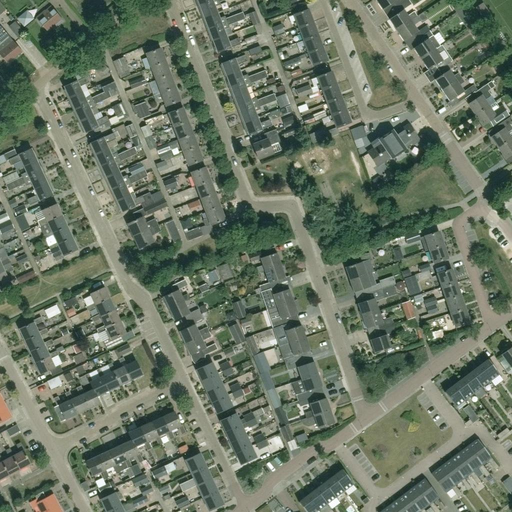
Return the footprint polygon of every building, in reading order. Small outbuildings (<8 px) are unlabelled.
[(201,12),(200,13),(202,19),(217,14),(215,8),(221,6),(220,3),(218,0),(200,7),(201,12)] [(392,4),(395,9),(407,0),(397,0),(374,0),(382,11),(392,4)] [(411,4),(408,0),(407,0),(395,9),(398,14),(389,20),(396,31),(418,16),(414,11),(408,16),(404,10),(411,4)] [(475,8),(489,28),(496,24),(482,3),(475,8)] [(51,7),(41,15),(41,14),(36,19),(46,32),(52,27),(54,29),(62,22),(60,20),(61,19),(51,7)] [(294,24),(296,29),(313,23),(309,10),(294,16),(297,22),(294,24)] [(33,19),(27,11),(18,19),(24,27),(33,19)] [(217,14),(202,19),(205,26),(207,26),(208,30),(227,23),(226,20),(225,17),(219,20),(217,14)] [(243,14),(234,17),(237,23),(245,20),(244,17),(243,14)] [(413,35),(416,40),(429,31),(426,26),(419,31),(415,25),(421,21),(418,16),(396,31),(404,42),(413,35)] [(210,35),(208,36),(211,43),(213,42),(226,37),(224,31),(229,29),(228,27),(237,23),(234,17),(226,20),(227,23),(208,30),(210,35)] [(258,17),(250,20),(253,26),(254,26),(259,24),(260,23),(258,17)] [(304,41),(318,35),(313,23),(296,29),(298,35),(301,33),(304,41)] [(275,36),(285,33),(282,25),(272,28),(275,36)] [(0,55),(7,64),(22,51),(13,41),(12,41),(8,36),(0,26),(0,55)] [(21,29),(15,34),(19,39),(25,34),(21,29)] [(440,47),(429,31),(416,40),(420,45),(413,50),(420,60),(440,47)] [(303,49),(305,55),(323,48),(318,35),(304,41),(306,48),(303,49)] [(285,36),(277,39),(282,50),(290,47),(285,36)] [(226,37),(213,42),(218,54),(241,45),(239,39),(228,43),(226,37)] [(256,37),(244,41),(247,47),(258,42),(256,37)] [(260,47),(249,51),(251,58),(263,53),(260,47)] [(435,67),(438,71),(451,62),(448,58),(443,61),(439,55),(443,52),(440,47),(420,60),(428,71),(435,67)] [(327,61),(323,48),(305,55),(307,60),(310,59),(313,66),(327,61)] [(146,55),(151,68),(165,63),(160,50),(146,55)] [(285,69),(301,62),(300,60),(306,57),(305,54),(299,56),(299,57),(283,63),(285,69)] [(245,56),(222,65),(224,70),(222,71),(225,78),(226,77),(239,72),(237,66),(247,62),(245,56)] [(131,74),(124,59),(124,58),(113,62),(113,63),(120,78),(131,74)] [(454,67),(451,62),(438,71),(441,76),(435,81),(442,91),(461,78),(458,74),(454,77),(450,71),(454,67)] [(151,68),(156,81),(170,76),(165,63),(151,68)] [(292,78),(301,75),(299,69),(290,73),(292,78)] [(239,72),(226,77),(231,89),(250,82),(251,85),(259,81),(257,75),(249,78),(248,76),(242,78),(239,72)] [(258,75),(257,75),(259,81),(268,78),(266,75),(265,72),(258,75)] [(311,80),(309,81),(312,88),(310,89),(312,94),(312,95),(319,92),(337,86),(332,73),(318,78),(317,78),(316,77),(311,79),(311,80)] [(156,81),(161,94),(175,89),(170,76),(156,81)] [(87,77),(64,88),(66,93),(64,93),(67,100),(82,93),(79,88),(89,83),(87,77)] [(142,78),(129,83),(131,89),(145,84),(142,78)] [(459,102),(477,90),(473,85),(464,92),(460,86),(465,83),(461,78),(442,91),(449,102),(456,97),(459,102)] [(233,94),(231,94),(233,101),(248,95),(246,89),(252,87),(251,85),(250,82),(231,89),(233,94)] [(488,92),(491,90),(495,87),(491,82),(475,93),(478,98),(468,104),(476,115),(489,106),(485,100),(491,96),(488,92)] [(298,99),(312,94),(310,89),(309,86),(295,91),(298,99)] [(327,104),(341,98),(337,86),(319,92),(321,98),(324,96),(327,104)] [(175,89),(161,94),(166,107),(180,102),(175,89)] [(104,93),(99,95),(102,101),(110,98),(109,94),(108,91),(104,93)] [(82,93),(67,100),(71,107),(72,106),(74,111),(93,102),(94,105),(102,101),(99,95),(91,99),(90,96),(85,99),(82,93)] [(248,95),(233,101),(236,108),(238,107),(240,112),(259,105),(257,101),(256,99),(251,101),(248,95)] [(274,95),(266,98),(268,105),(277,102),(276,99),(275,98),(274,95)] [(242,117),(240,118),(242,124),(257,119),(255,113),(261,110),(260,108),(268,105),(266,98),(257,101),(259,105),(240,112),(242,117)] [(327,112),(328,117),(346,111),(341,98),(327,104),(330,111),(327,112)] [(93,102),(74,111),(77,115),(75,116),(78,123),(92,116),(90,110),(95,108),(94,105),(93,102)] [(135,107),(132,108),(134,115),(138,114),(139,119),(150,115),(145,103),(135,107)] [(493,112),(489,106),(476,115),(483,126),(489,122),(492,127),(509,115),(502,106),(493,112)] [(169,115),(174,128),(188,122),(183,109),(169,115)] [(108,123),(104,125),(105,128),(128,117),(125,110),(119,113),(106,119),(108,123)] [(346,111),(328,117),(330,123),(334,121),(337,129),(351,124),(346,111)] [(146,126),(164,119),(162,115),(144,121),(146,126)] [(92,116),(78,123),(81,129),(83,128),(85,133),(104,125),(108,123),(106,119),(105,117),(95,122),(92,116)] [(312,116),(303,119),(305,125),(314,122),(312,116)] [(491,137),(498,148),(511,139),(507,133),(511,130),(511,128),(510,125),(511,123),(511,120),(510,117),(497,126),(501,131),(491,137)] [(257,119),(242,124),(245,131),(247,130),(249,136),(272,127),(270,120),(260,124),(257,119)] [(179,140),(193,135),(188,122),(174,128),(179,140)] [(136,136),(132,125),(125,128),(130,139),(136,136)] [(152,135),(148,125),(140,129),(144,138),(152,135)] [(404,148),(418,138),(409,125),(395,135),(392,131),(379,140),(382,144),(368,154),(377,167),(391,157),(393,159),(406,150),(404,148)] [(285,138),(297,134),(295,129),(283,133),(285,138)] [(316,143),(328,138),(326,132),(325,129),(312,134),(316,143)] [(271,147),(281,143),(276,130),(265,135),(268,140),(253,146),(259,160),(274,155),(271,147)] [(117,132),(90,144),(92,149),(91,150),(94,157),(108,150),(106,144),(115,140),(115,139),(119,137),(117,132)] [(426,133),(420,137),(426,147),(432,143),(426,133)] [(179,140),(184,153),(198,148),(193,135),(179,140)] [(511,139),(498,148),(506,159),(511,154),(511,139)] [(156,148),(154,142),(147,144),(150,151),(156,148)] [(158,155),(170,150),(168,144),(156,149),(158,155)] [(134,148),(126,152),(129,158),(137,154),(135,151),(134,148)] [(198,148),(184,153),(189,166),(203,161),(198,148)] [(36,162),(38,161),(35,154),(33,155),(31,150),(8,161),(11,167),(21,162),(23,168),(36,162)] [(108,150),(94,157),(97,163),(98,162),(101,167),(119,159),(121,162),(129,158),(126,152),(118,155),(116,153),(111,156),(108,150)] [(172,157),(170,150),(158,155),(161,161),(172,157)] [(119,159),(101,167),(103,172),(101,173),(104,179),(119,173),(116,167),(122,164),(121,162),(119,159)] [(165,161),(156,164),(159,173),(168,169),(165,161)] [(36,162),(23,168),(26,173),(21,176),(22,179),(14,182),(15,185),(24,182),(42,173),(36,162)] [(141,165),(129,170),(132,177),(136,175),(139,181),(147,177),(146,174),(141,165)] [(191,174),(196,187),(211,182),(206,169),(191,174)] [(4,175),(5,182),(18,178),(16,171),(4,175)] [(44,178),(42,173),(24,182),(26,187),(32,185),(34,190),(49,183),(46,177),(44,178)] [(119,173),(104,179),(107,186),(109,185),(111,190),(130,181),(128,178),(127,176),(121,178),(119,173)] [(130,181),(111,190),(113,195),(112,195),(115,202),(129,195),(127,190),(132,187),(131,185),(139,181),(136,175),(132,177),(128,178),(130,181)] [(167,191),(178,186),(174,178),(163,182),(167,191)] [(14,181),(6,185),(9,192),(17,188),(15,185),(14,182),(14,181)] [(196,187),(201,200),(216,194),(211,182),(196,187)] [(49,183),(34,190),(37,196),(27,201),(30,207),(52,196),(50,191),(52,190),(49,183)] [(160,192),(150,196),(154,204),(164,199),(160,192)] [(129,195),(115,202),(118,209),(119,208),(122,213),(144,202),(142,196),(136,199),(133,193),(129,195)] [(176,205),(190,200),(187,194),(174,199),(176,205)] [(201,200),(206,213),(220,207),(216,194),(201,200)] [(103,204),(111,201),(108,195),(101,197),(103,204)] [(139,212),(142,218),(168,206),(165,199),(139,212)] [(190,211),(201,207),(198,200),(188,203),(190,211)] [(24,205),(13,210),(16,216),(27,212),(24,205)] [(47,224),(62,216),(57,205),(42,212),(46,221),(39,225),(41,229),(48,225),(47,224)] [(225,220),(220,207),(206,213),(208,218),(203,221),(206,228),(225,220)] [(0,223),(9,220),(6,213),(0,215),(0,223)] [(53,235),(68,227),(62,216),(47,224),(48,225),(51,232),(44,235),(46,240),(53,236),(53,235)] [(189,217),(182,219),(185,227),(192,225),(189,217)] [(150,222),(145,224),(142,218),(128,225),(133,237),(153,228),(150,222)] [(0,231),(1,234),(14,229),(10,221),(0,225),(0,231)] [(26,221),(18,225),(22,232),(29,228),(26,221)] [(166,224),(171,236),(178,233),(173,221),(166,224)] [(453,221),(441,223),(442,230),(455,227),(453,221)] [(153,228),(133,237),(139,249),(154,243),(151,236),(161,232),(158,226),(153,228)] [(53,235),(53,236),(57,243),(49,247),(51,251),(59,248),(58,246),(73,239),(68,227),(53,235)] [(200,228),(185,233),(187,239),(188,242),(203,236),(200,228)] [(417,231),(404,235),(407,245),(420,240),(417,231)] [(439,232),(425,237),(423,238),(425,244),(422,244),(425,252),(429,250),(443,246),(439,232)] [(58,246),(59,248),(62,254),(55,258),(57,263),(64,259),(64,257),(79,250),(73,239),(58,246)] [(443,246),(429,250),(434,264),(448,259),(443,246)] [(258,273),(264,271),(265,272),(281,266),(277,253),(265,257),(263,251),(250,256),(252,262),(260,259),(263,266),(257,268),(258,273)] [(18,264),(27,260),(25,254),(16,259),(18,264)] [(367,269),(365,262),(371,260),(369,254),(355,259),(357,265),(345,268),(349,280),(370,273),(368,268),(367,269)] [(455,268),(466,266),(464,255),(452,257),(455,268)] [(11,267),(8,260),(9,260),(7,256),(0,259),(0,275),(5,273),(4,271),(11,267)] [(233,277),(227,262),(218,266),(224,281),(233,277)] [(421,273),(431,271),(428,264),(419,267),(421,273)] [(262,293),(276,288),(274,281),(285,277),(281,266),(265,272),(269,283),(259,286),(260,289),(256,290),(257,294),(262,292),(262,293)] [(12,267),(11,267),(4,271),(5,273),(0,275),(0,288),(10,284),(6,275),(14,271),(12,267)] [(214,270),(207,274),(211,283),(219,280),(214,270)] [(442,288),(456,283),(452,270),(437,275),(442,288)] [(370,273),(349,280),(354,293),(365,289),(367,295),(381,290),(380,285),(374,287),(370,273)] [(408,289),(418,285),(415,275),(405,279),(408,289)] [(163,297),(169,309),(185,302),(190,299),(187,293),(182,296),(179,290),(188,285),(185,280),(171,286),(174,292),(163,297)] [(395,287),(397,290),(399,292),(403,290),(404,287),(403,284),(400,282),(397,283),(395,287)] [(442,288),(446,301),(460,296),(456,283),(442,288)] [(381,290),(383,296),(384,298),(396,295),(393,286),(381,290)] [(88,312),(96,308),(95,307),(110,300),(104,288),(90,295),(94,304),(86,308),(88,312)] [(273,298),(277,308),(294,302),(289,289),(278,293),(276,288),(262,293),(265,301),(273,298)] [(381,290),(367,295),(369,301),(358,304),(362,317),(379,311),(375,301),(384,298),(381,290)] [(446,301),(451,314),(465,309),(460,296),(446,301)] [(67,308),(78,304),(75,297),(64,302),(67,308)] [(438,305),(435,297),(424,301),(426,309),(438,305)] [(100,318),(115,311),(110,300),(95,307),(96,308),(99,315),(91,319),(93,323),(101,319),(100,318)] [(234,304),(239,319),(247,316),(241,301),(234,304)] [(190,313),(185,302),(169,309),(174,320),(184,315),(187,322),(202,315),(199,309),(190,313)] [(294,302),(277,308),(268,311),(269,315),(278,312),(281,319),(272,323),(274,329),(288,324),(286,318),(297,314),(294,302)] [(407,320),(414,318),(409,302),(402,304),(407,320)] [(428,315),(437,312),(435,306),(426,309),(428,315)] [(59,314),(56,307),(45,312),(49,319),(59,314)] [(66,310),(68,315),(76,313),(74,307),(66,310)] [(465,309),(451,314),(455,327),(469,323),(465,309)] [(100,318),(101,319),(104,327),(96,330),(98,334),(106,330),(106,329),(120,322),(115,311),(100,318)] [(379,311),(362,317),(366,329),(377,326),(379,331),(394,326),(391,318),(382,321),(379,311)] [(69,317),(73,325),(81,320),(77,313),(69,317)] [(185,344),(209,332),(207,327),(198,331),(195,324),(204,320),(202,315),(187,322),(190,326),(179,331),(185,344)] [(38,334),(38,333),(35,326),(43,322),(41,318),(32,322),(33,323),(19,330),(24,341),(38,334)] [(106,329),(106,330),(110,338),(102,342),(106,350),(124,342),(121,336),(126,334),(120,322),(106,329)] [(229,327),(233,334),(237,344),(244,340),(237,324),(229,327)] [(289,344),(306,338),(301,325),(290,329),(288,324),(274,329),(277,337),(286,334),(289,344)] [(394,326),(379,331),(381,337),(370,341),(374,354),(391,348),(387,335),(396,332),(394,326)] [(44,345),(43,344),(40,337),(48,333),(46,329),(38,333),(38,334),(24,341),(29,352),(44,345)] [(80,341),(86,338),(82,331),(76,333),(80,341)] [(211,336),(209,332),(185,344),(190,355),(201,349),(203,355),(217,349),(214,344),(206,348),(203,341),(211,336)] [(286,365),(301,360),(298,354),(310,350),(306,338),(289,344),(293,355),(284,359),(286,365)] [(49,357),(48,355),(45,349),(53,345),(51,340),(43,344),(44,345),(29,352),(35,363),(49,357)] [(154,351),(162,348),(160,342),(152,344),(154,351)] [(117,350),(120,357),(131,351),(128,345),(117,350)] [(257,345),(249,348),(252,356),(260,353),(257,347),(257,345)] [(511,368),(511,347),(508,350),(506,349),(503,352),(503,353),(503,354),(502,355),(505,359),(500,363),(506,372),(511,368)] [(234,352),(232,349),(232,348),(223,353),(226,359),(235,354),(234,352)] [(59,366),(54,368),(50,360),(59,356),(57,352),(48,355),(49,357),(35,363),(40,375),(50,371),(52,377),(62,372),(59,366)] [(72,357),(76,365),(85,361),(82,353),(72,357)] [(124,367),(131,381),(142,376),(136,361),(127,366),(123,358),(119,360),(122,367),(122,368),(124,367)] [(301,380),(318,374),(313,362),(303,365),(301,360),(286,365),(288,370),(297,367),(301,380)] [(480,367),(491,381),(500,374),(496,370),(489,360),(488,360),(480,367)] [(219,365),(222,371),(231,367),(228,361),(219,365)] [(257,365),(260,373),(270,369),(267,361),(257,365)] [(122,368),(122,367),(115,371),(112,363),(107,366),(111,373),(113,372),(119,386),(131,381),(124,367),(122,368)] [(196,370),(202,381),(217,374),(212,363),(196,370)] [(234,373),(231,367),(222,371),(225,377),(234,373)] [(480,367),(471,373),(482,388),(491,381),(480,367)] [(111,373),(104,376),(100,369),(96,371),(99,378),(101,377),(108,392),(119,386),(113,372),(111,373)] [(482,388),(471,373),(462,379),(473,394),(482,388)] [(96,397),(97,397),(108,392),(101,377),(99,378),(92,381),(89,374),(84,376),(88,384),(90,383),(93,390),(96,397)] [(202,381),(207,392),(222,385),(217,374),(202,381)] [(299,401),(313,396),(311,390),(322,386),(318,374),(301,380),(306,392),(297,395),(299,401)] [(47,382),(51,390),(62,385),(58,377),(47,382)] [(454,386),(465,401),(473,394),(462,379),(454,386)] [(271,380),(263,383),(267,392),(275,389),(271,380)] [(229,387),(232,393),(241,389),(238,382),(229,387)] [(207,392),(212,403),(227,396),(222,385),(207,392)] [(93,390),(84,394),(81,386),(77,389),(80,396),(82,395),(88,410),(100,404),(97,397),(96,397),(93,390)] [(452,402),(456,407),(465,401),(454,386),(445,392),(452,402)] [(244,395),(241,389),(232,393),(235,399),(244,395)] [(275,389),(267,392),(274,409),(281,406),(275,389)] [(70,401),(77,415),(88,410),(82,395),(80,396),(73,399),(70,392),(65,394),(68,401),(69,401),(70,401)] [(103,408),(116,405),(112,393),(99,396),(103,408)] [(321,394),(313,396),(299,401),(300,406),(309,403),(312,411),(304,413),(306,418),(301,419),(301,420),(330,410),(325,398),(323,399),(321,394)] [(227,396),(212,403),(217,414),(233,407),(227,396)] [(57,415),(62,413),(65,420),(77,415),(70,401),(69,401),(68,401),(61,404),(58,397),(53,399),(57,407),(54,408),(57,415)] [(490,408),(499,414),(503,408),(494,402),(490,408)] [(0,423),(11,418),(4,406),(0,408),(0,423)] [(255,419),(264,414),(261,409),(252,413),(255,419)] [(330,410),(301,420),(303,423),(306,422),(308,426),(316,423),(318,427),(334,422),(330,410)] [(169,432),(171,431),(178,428),(182,435),(186,433),(182,425),(181,426),(174,412),(163,418),(169,432)] [(241,425),(246,423),(255,419),(252,413),(243,417),(245,420),(239,422),(236,414),(220,421),(226,432),(241,425)] [(478,419),(475,415),(470,419),(469,420),(472,424),(478,419)] [(169,432),(163,418),(151,423),(158,437),(160,436),(167,433),(171,441),(175,439),(171,431),(169,432)] [(255,419),(246,423),(249,429),(258,425),(255,419)] [(158,437),(151,423),(140,428),(147,443),(149,442),(149,441),(156,438),(159,446),(164,444),(160,436),(158,437)] [(226,432),(231,443),(246,436),(241,425),(226,432)] [(293,439),(288,425),(283,427),(281,427),(287,442),(293,439)] [(135,448),(144,443),(148,451),(152,449),(149,442),(147,443),(140,428),(128,434),(132,441),(135,448)] [(393,441),(402,457),(423,446),(415,430),(393,441)] [(253,438),(256,444),(265,440),(262,434),(253,438)] [(231,443),(236,454),(251,447),(246,436),(231,443)] [(256,444),(259,450),(268,446),(265,440),(256,444)] [(477,440),(469,446),(483,465),(488,461),(495,471),(499,468),(477,440)] [(140,464),(142,463),(144,462),(140,454),(139,454),(135,448),(132,441),(120,446),(127,460),(129,459),(129,460),(136,456),(140,464)] [(13,457),(20,470),(30,465),(23,451),(25,451),(21,443),(16,446),(20,453),(14,456),(13,457)] [(117,465),(125,462),(128,469),(132,467),(129,460),(129,459),(127,460),(120,446),(109,451),(116,466),(117,465)] [(469,446),(460,453),(473,472),(479,468),(486,478),(489,475),(490,475),(483,465),(469,446)] [(251,447),(236,454),(241,465),(256,458),(251,447)] [(2,463),(9,476),(20,470),(13,457),(14,456),(10,449),(6,451),(10,458),(3,462),(2,463)] [(106,470),(113,467),(117,474),(121,473),(117,465),(116,466),(109,451),(97,457),(104,471),(106,470)] [(460,453),(450,460),(464,479),(470,475),(477,484),(481,481),(473,472),(460,453)] [(186,461),(192,473),(205,467),(199,454),(186,461)] [(0,480),(9,476),(2,463),(3,462),(0,455),(0,480)] [(105,480),(107,479),(110,478),(106,470),(104,471),(97,457),(86,462),(92,476),(102,472),(105,480)] [(163,464),(167,471),(176,467),(172,460),(163,464)] [(450,460),(441,467),(455,485),(460,481),(468,491),(472,488),(464,479),(450,460)] [(146,461),(144,462),(142,462),(146,471),(151,468),(146,461)] [(155,480),(168,474),(164,466),(151,472),(155,480)] [(198,486),(211,479),(205,467),(192,473),(194,479),(180,485),(183,492),(197,486),(198,486)] [(441,467),(431,474),(443,490),(445,493),(451,488),(458,498),(462,495),(455,485),(441,467)] [(129,479),(134,476),(132,472),(130,468),(128,469),(125,470),(129,479)] [(342,470),(333,476),(344,491),(353,484),(342,470)] [(135,488),(148,482),(144,474),(132,480),(135,488)] [(336,498),(344,491),(333,476),(325,483),(336,498)] [(108,483),(106,484),(105,485),(102,479),(96,482),(98,488),(97,488),(100,495),(112,489),(109,483),(108,483)] [(198,486),(203,498),(217,492),(211,479),(198,486)] [(425,479),(415,487),(429,506),(433,511),(439,511),(433,503),(438,499),(439,498),(437,495),(425,479)] [(325,483),(316,489),(327,504),(336,498),(325,483)] [(149,485),(140,489),(143,496),(152,492),(149,485)] [(167,485),(160,489),(163,494),(170,491),(167,485)] [(419,511),(425,511),(424,509),(429,506),(415,487),(406,493),(419,511)] [(307,496),(318,511),(327,504),(316,489),(307,496)] [(102,500),(107,511),(108,511),(120,506),(118,500),(122,498),(119,492),(114,494),(102,500)] [(217,492),(203,498),(209,511),(223,505),(217,492)] [(419,511),(406,493),(397,500),(405,511),(419,511)] [(41,511),(46,511),(58,506),(52,495),(37,503),(36,501),(30,504),(33,509),(37,507),(39,511),(40,511),(41,511)] [(135,508),(149,501),(146,495),(132,502),(135,508)] [(170,510),(177,508),(173,496),(166,499),(170,510)] [(316,511),(318,511),(307,496),(298,503),(305,511),(316,511)] [(178,509),(189,504),(187,497),(175,502),(178,509)] [(405,511),(397,500),(388,507),(391,511),(405,511)] [(165,511),(161,503),(145,511),(165,511)]
